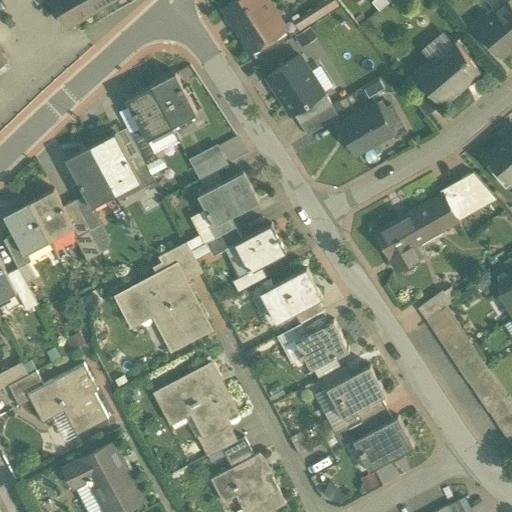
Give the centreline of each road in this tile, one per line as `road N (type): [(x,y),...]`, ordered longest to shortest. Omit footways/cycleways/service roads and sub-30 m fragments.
road 1 (residential): [(471,459),(321,222)]
road 2 (residential): [(321,222),(182,0)]
road 3 (residential): [(172,0),(0,164)]
road 4 (residential): [(321,222),(446,151),(511,98)]
